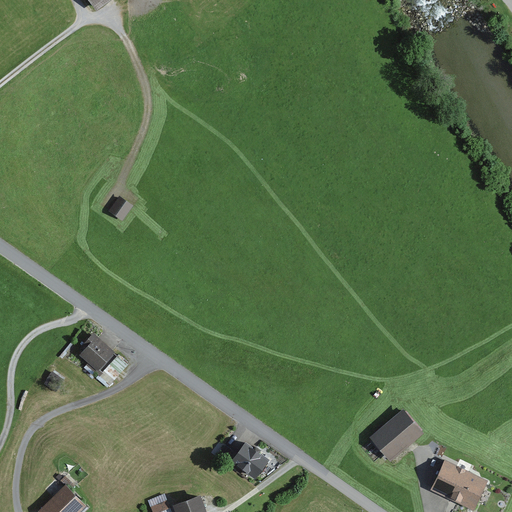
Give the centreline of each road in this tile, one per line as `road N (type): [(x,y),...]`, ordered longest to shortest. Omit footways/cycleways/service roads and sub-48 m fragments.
road 1 (unclassified): [(375,511),(0,243)]
road 2 (track): [(156,355),(125,385),(40,422),(24,449),(18,511)]
road 3 (track): [(0,441),(10,424),(13,364),(28,338),(87,305)]
